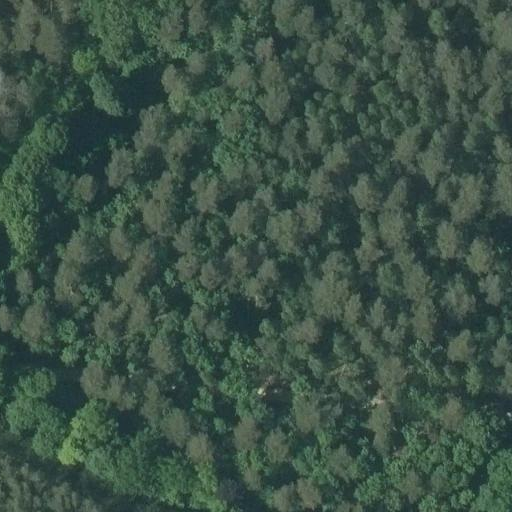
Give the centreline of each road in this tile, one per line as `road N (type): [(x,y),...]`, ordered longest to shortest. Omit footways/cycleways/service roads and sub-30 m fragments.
road 1 (track): [(511,419),(320,410),(0,375)]
road 2 (track): [(137,0),(0,228)]
road 3 (track): [(0,411),(166,511)]
